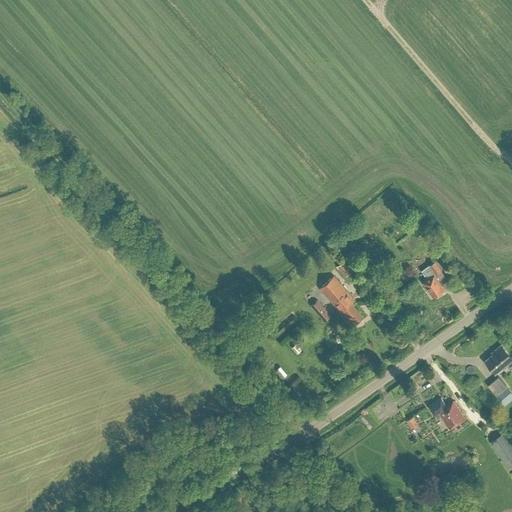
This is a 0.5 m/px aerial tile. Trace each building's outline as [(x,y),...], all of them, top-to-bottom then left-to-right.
[(369,263),(361,253),(353,261),(361,270),(369,263)] [(422,270),(428,278),(428,279),(423,283),(433,296),(451,283),(441,269),(447,265),(440,257),(435,260),(422,270)] [(343,260),(337,265),(346,275),(352,270),(343,260)] [(376,288),(385,281),(376,271),(368,279),(376,288)] [(353,324),(363,315),(351,301),(354,298),(344,287),(334,274),(320,287),(323,291),(339,309),(353,324)] [(331,315),(317,299),(311,305),(314,308),(325,320),(331,315)] [(495,350),(485,359),(495,372),(511,357),(511,356),(501,344),(494,349),(495,350)] [(291,380),(285,373),(278,379),(283,386),(291,380)] [(511,397),(511,392),(505,384),(495,393),(504,404),(511,397)] [(441,396),(428,404),(436,418),(441,415),(449,427),(464,417),(453,399),(446,404),(441,396)] [(407,416),(409,425),(417,423),(414,413),(407,416)] [(511,463),(511,446),(502,432),(489,440),(506,467),(511,463)]
